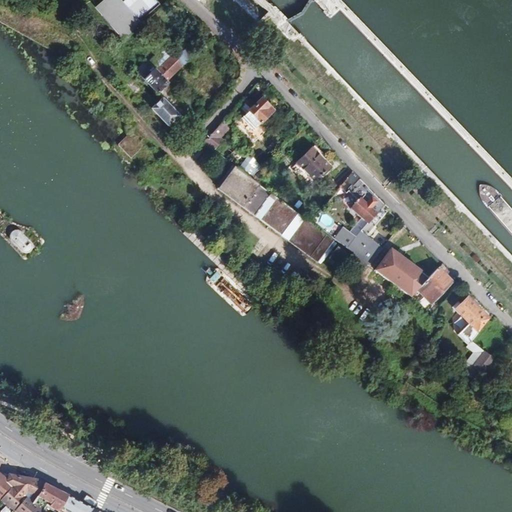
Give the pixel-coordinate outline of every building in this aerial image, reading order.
[(140,22),(160,4),(156,0),(127,0),(124,4),(120,0),(107,0),(98,9),(125,39),(142,25),(140,22)] [(168,82),(183,67),(173,57),(158,70),(153,64),(143,74),(142,75),(159,94),(170,84),(168,82)] [(143,74),(153,64),(152,63),(149,60),(138,69),(143,74)] [(261,120),(273,108),(261,97),(249,109),(261,120)] [(180,117),(164,100),(153,111),(171,131),(177,126),(174,123),(180,117)] [(213,149),(221,140),(210,131),(201,140),(213,149)] [(330,165),(311,147),(296,162),(314,181),(330,165)] [(271,192),(239,167),(234,164),(217,187),(255,214),(271,192)] [(347,188),(358,176),(351,170),(339,184),(345,190),(347,188)] [(369,265),(383,245),(369,235),(373,231),(371,229),(387,210),(386,209),(388,207),(358,176),(347,188),(357,198),(350,206),(367,220),(356,234),(343,225),(333,238),(334,239),(356,255),(368,264),(369,265)] [(282,235),(299,213),(276,196),(260,218),(282,235)] [(310,206),(314,210),(320,202),(316,199),(310,206)] [(333,238),(305,217),(288,239),(318,261),(334,239),(333,238)] [(31,242),(18,228),(16,228),(15,228),(14,228),(13,228),(12,229),(11,229),(10,230),(10,231),(9,232),(9,233),(9,234),(9,235),(9,236),(22,251),(23,251),(25,252),(26,252),(27,252),(29,251),(30,250),(31,249),(31,248),(32,247),(32,246),(32,244),(32,243),(31,242)] [(418,291),(430,276),(386,242),(383,245),(369,265),(371,266),(379,257),(384,260),(376,270),(413,298),(415,295),(418,291)] [(342,267),(351,256),(338,247),(330,258),(342,267)] [(368,264),(356,255),(351,262),(363,270),(368,264)] [(440,271),(445,266),(441,262),(436,268),(440,271)] [(433,303),(451,281),(440,271),(436,268),(430,276),(418,291),(433,303)] [(488,318),(466,295),(458,303),(456,301),(451,306),(469,324),(459,335),(471,346),(469,348),(483,358),(487,353),(473,342),(488,318)] [(487,380),(500,363),(487,353),(483,358),(468,375),(478,384),(483,377),(487,380)] [(0,496),(8,503),(19,489),(17,487),(21,483),(29,490),(37,481),(36,480),(10,474),(9,478),(8,479),(0,472),(0,496)] [(65,495),(37,481),(29,490),(25,494),(19,489),(8,503),(19,511),(48,511),(53,507),(64,511),(68,496),(65,495)] [(90,511),(93,509),(68,496),(64,511),(63,511),(90,511)]
